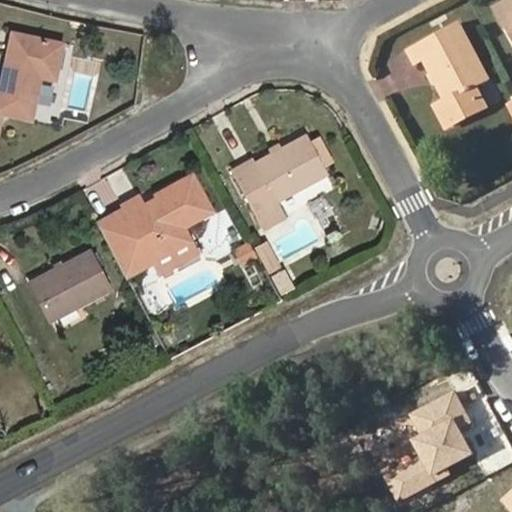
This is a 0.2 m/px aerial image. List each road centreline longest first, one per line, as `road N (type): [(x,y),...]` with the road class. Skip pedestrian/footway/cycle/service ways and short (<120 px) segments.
road 1 (tertiary): [(0,492),(440,258)]
road 2 (residential): [(0,195),(74,172),(322,39)]
road 3 (residential): [(322,39),(440,258)]
road 4 (residential): [(129,0),(322,39)]
road 5 (residential): [(440,258),(511,387)]
